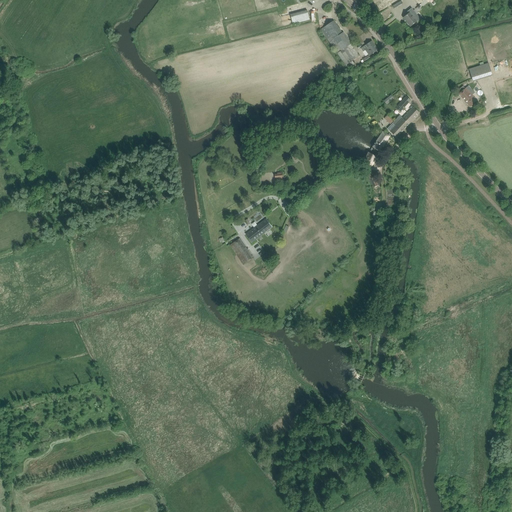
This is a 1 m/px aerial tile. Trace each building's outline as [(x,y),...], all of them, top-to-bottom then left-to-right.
[(407,15),(404,18),(405,20),(410,26),(414,23),(416,21),(420,19),(412,9),(406,13),(407,15)] [(307,10),(291,15),(293,24),(310,20),(307,10)] [(330,23),(321,29),(348,68),(355,64),(352,61),(359,56),(351,44),(343,32),(342,33),(334,21),(330,23)] [(363,47),(361,49),(363,52),(365,50),(369,55),(363,59),(365,63),(371,59),(369,56),(378,50),(372,41),(363,47)] [(488,63),(470,69),(473,81),(492,76),(488,63)] [(466,88),(459,94),(470,107),(477,101),(466,88)] [(407,96),(396,108),(400,112),(408,104),(411,100),(407,96)] [(403,118),(395,126),(398,129),(398,128),(402,132),(412,121),(417,115),(420,113),(419,112),(414,107),(410,111),(405,115),(403,118)] [(388,115),(385,118),(391,123),(393,120),(388,115)] [(392,123),(387,129),(390,132),(397,138),(402,132),(398,128),(398,129),(395,126),(392,123)] [(378,139),(372,147),(379,152),(385,144),(390,136),(383,131),(378,139)] [(367,157),(364,161),(372,166),(375,161),(377,158),(373,155),(372,155),(369,153),(367,157)] [(372,173),(368,175),(374,187),(379,184),(377,179),(376,179),(372,173)] [(256,227),(246,235),(252,242),(262,234),(272,227),(266,219),(256,227)] [(240,238),(230,245),(243,265),(254,258),(240,238)]
